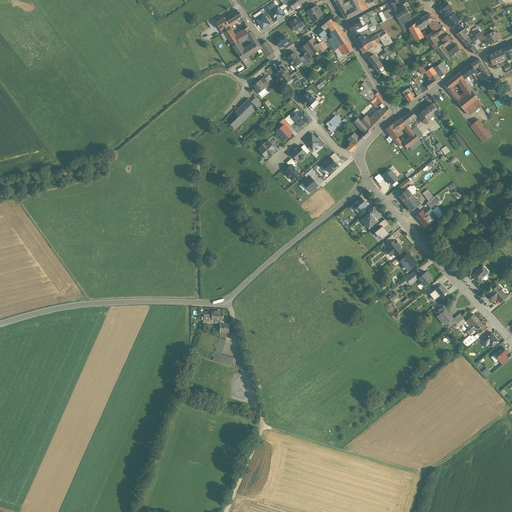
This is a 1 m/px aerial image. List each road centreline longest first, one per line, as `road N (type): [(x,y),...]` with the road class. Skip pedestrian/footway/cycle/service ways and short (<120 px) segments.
road 1 (track): [(0,178),(110,151),(217,70),(246,84)]
road 2 (unclassified): [(0,325),(102,301),(227,299)]
road 3 (track): [(198,302),(193,140),(236,99)]
road 4 (tertiary): [(369,181),(511,341)]
road 5 (track): [(414,511),(423,477),(262,427)]
road 6 (unclassified): [(227,299),(369,181)]
